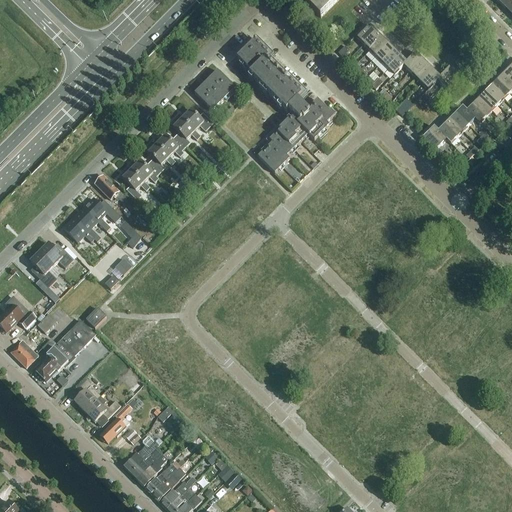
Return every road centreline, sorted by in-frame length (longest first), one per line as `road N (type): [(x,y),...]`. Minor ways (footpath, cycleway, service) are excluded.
road 1 (residential): [(275,221),(189,306),(188,320),(376,511)]
road 2 (unclassified): [(278,18),(261,3),(250,10),(0,262)]
road 3 (residential): [(275,221),(511,459)]
road 4 (unclassified): [(0,360),(151,511)]
road 5 (primary): [(0,189),(110,77)]
road 6 (residential): [(372,125),(275,221)]
road 7 (unknown): [(378,511),(471,418)]
road 8 (primary): [(90,64),(0,155)]
